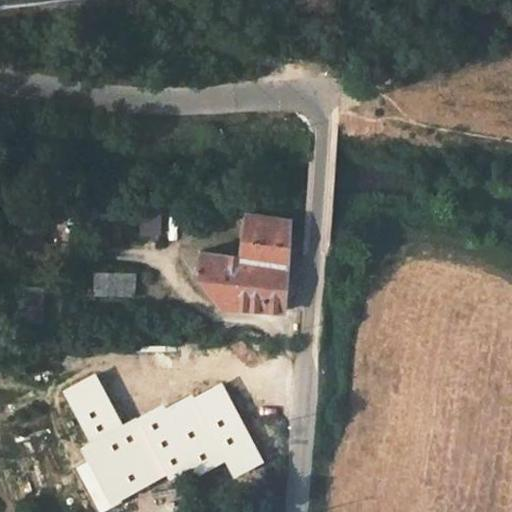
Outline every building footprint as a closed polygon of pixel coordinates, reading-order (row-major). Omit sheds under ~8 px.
[(121,204),(121,194),(109,194),(109,204),(121,204)] [(161,233),(162,203),(142,202),(141,233),(161,233)] [(120,235),(121,204),(109,204),(101,203),(100,234),(120,235)] [(283,311),(289,219),(245,212),(239,257),(198,251),(195,273),(221,306),(283,311)] [(134,295),(135,273),(101,272),(101,295),(134,295)] [(42,321),(43,286),(26,286),(26,321),(42,321)] [(169,479),(194,466),(200,476),(225,463),(233,479),(264,462),(221,383),(193,399),(191,395),(164,410),(162,406),(137,420),(136,419),(123,426),(95,374),(62,392),(91,445),(82,450),(89,462),(77,468),(101,511),(114,505),(167,476),(169,479)]
